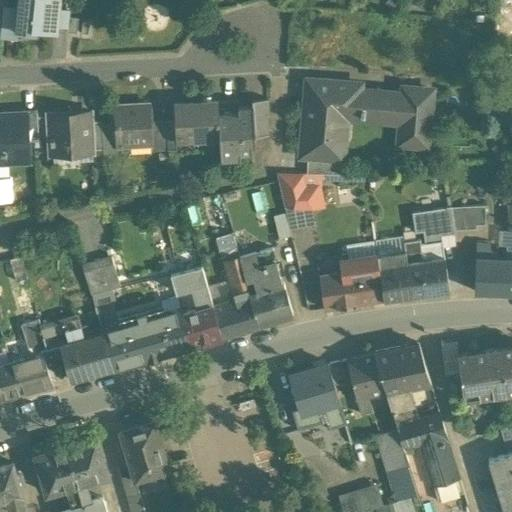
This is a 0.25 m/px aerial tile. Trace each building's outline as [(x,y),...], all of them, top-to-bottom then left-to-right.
[(18,0),(18,7),(16,31),(17,31),(35,33),(35,29),(56,31),(57,25),(67,26),(68,16),(69,10),(59,9),(59,0),(18,0)] [(18,7),(4,6),(0,36),(16,38),(17,31),(16,31),(18,7)] [(79,17),(68,16),(67,26),(67,31),(77,33),(79,17)] [(403,94),(359,91),(360,84),(316,81),(314,103),(306,102),(302,154),(312,155),(340,157),(342,157),(346,106),(362,107),(361,114),(363,114),(362,115),(401,118),(403,94)] [(430,89),(404,88),(403,94),(401,118),(400,142),(426,144),(430,89)] [(268,98),(252,99),(253,105),(254,105),(256,135),(269,134),(268,114),(269,113),(268,98)] [(218,100),(174,103),(175,118),(176,139),(177,139),(220,137),(220,136),(219,112),(218,100)] [(238,111),(219,112),(220,136),(220,137),(221,159),(241,157),(240,152),(252,151),(252,143),(256,143),(256,135),(254,105),(253,105),(238,106),(238,111)] [(150,106),(114,107),(115,124),(116,143),(117,143),(151,141),(152,141),(151,120),(150,106)] [(38,112),(24,112),(24,118),(24,123),(25,123),(26,138),(39,138),(38,112)] [(87,113),(51,115),(53,137),(50,137),(51,142),(53,142),(53,151),(89,149),(87,122),(87,113)] [(24,118),(0,118),(0,153),(6,153),(6,162),(27,161),(26,138),(25,123),(24,123),(24,118)] [(175,118),(166,119),(167,149),(177,148),(177,139),(176,139),(175,118)] [(166,119),(151,120),(152,141),(151,141),(151,150),(167,149),(166,119)] [(87,122),(89,149),(93,149),(104,148),(102,124),(102,121),(87,122)] [(115,124),(102,124),(104,148),(104,154),(118,154),(117,143),(116,143),(115,124)] [(94,160),(93,149),(89,149),(53,151),(54,162),(94,160)] [(340,157),(312,155),(311,172),(339,173),(340,157)] [(303,172),(277,171),(284,205),(308,201),(303,172)] [(511,202),(499,203),(499,215),(509,215),(508,230),(511,230),(511,202)] [(485,204),(451,206),(454,229),(477,228),(477,224),(486,224),(485,204)] [(451,206),(437,209),(440,234),(454,232),(454,229),(451,206)] [(232,233),(217,237),(224,260),(239,256),(232,233)] [(420,239),(404,241),(405,249),(411,295),(449,289),(444,256),(442,240),(421,243),(420,239)] [(490,243),(476,242),(474,290),(506,292),(508,257),(497,256),(497,251),(490,251),(490,243)] [(267,274),(270,286),(283,282),(273,246),(259,250),(264,268),(268,267),(270,273),(267,274)] [(405,249),(377,253),(384,299),(411,295),(405,249)] [(259,250),(239,256),(249,292),(270,286),(267,274),(270,273),(268,267),(264,268),(259,250)] [(377,253),(338,259),(340,271),(349,270),(352,290),(366,288),(368,301),(384,299),(377,253)] [(21,255),(9,258),(14,281),(26,278),(21,255)] [(239,256),(224,260),(234,297),(249,293),(249,292),(239,256)] [(84,266),(102,328),(131,320),(128,309),(118,312),(111,288),(124,285),(116,257),(84,266)] [(200,265),(172,273),(176,290),(192,285),(198,307),(182,312),(191,344),(220,336),(211,304),(200,265)] [(340,271),(318,274),(323,308),(368,301),(366,288),(352,290),(349,270),(340,271)] [(270,286),(249,292),(249,293),(258,325),(293,315),(283,282),(270,286)] [(234,297),(211,304),(220,336),(258,325),(249,293),(234,297)] [(131,320),(102,328),(103,331),(113,366),(191,344),(182,312),(180,306),(131,320)] [(75,319),(40,328),(46,348),(60,344),(60,343),(80,337),(75,319)] [(40,328),(24,333),(31,356),(42,353),(41,349),(46,348),(40,328)] [(80,337),(60,343),(60,344),(70,379),(113,366),(103,331),(80,337)] [(460,371),(457,352),(456,340),(440,342),(445,373),(460,371)] [(419,342),(374,351),(386,391),(392,408),(405,405),(402,395),(397,389),(401,387),(430,380),(419,342)] [(511,344),(460,352),(460,351),(457,352),(460,371),(464,398),(511,392),(511,344)] [(374,351),(347,357),(357,398),(361,413),(373,410),(370,395),(386,391),(374,351)] [(31,356),(10,362),(19,394),(51,384),(42,353),(31,356)] [(341,359),(328,363),(334,384),(347,381),(341,359)] [(0,365),(0,399),(19,394),(10,362),(0,365)] [(328,363),(290,374),(300,409),(322,402),(330,428),(346,423),(334,384),(328,363)] [(464,492),(437,401),(429,404),(425,408),(424,418),(416,426),(420,441),(418,442),(431,485),(433,484),(437,500),(464,492)] [(405,405),(392,408),(395,418),(397,428),(403,446),(418,442),(420,441),(416,426),(409,421),(405,405)] [(395,418),(389,420),(392,429),(397,428),(395,418)] [(155,419),(121,429),(133,473),(135,479),(136,479),(169,469),(155,419)] [(511,423),(500,427),(507,450),(511,448),(511,423)] [(392,429),(377,434),(388,471),(409,465),(403,446),(397,428),(392,429)] [(97,436),(66,445),(83,503),(92,501),(86,481),(108,474),(97,436)] [(66,445),(36,454),(47,492),(69,486),(75,506),(83,503),(66,445)] [(511,511),(511,451),(489,459),(504,511),(511,511)] [(12,461),(0,464),(0,500),(7,499),(10,511),(13,511),(26,508),(18,483),(24,481),(21,471),(15,473),(12,461)] [(409,465),(388,471),(397,499),(411,495),(417,493),(409,465)] [(141,492),(136,479),(135,479),(133,473),(121,476),(127,496),(141,492)] [(377,486),(340,497),(344,511),(354,511),(375,506),(383,503),(377,486)] [(146,511),(141,492),(127,496),(131,511),(146,511)] [(415,511),(411,495),(397,499),(383,503),(375,506),(377,511),(415,511)] [(92,501),(83,503),(85,511),(106,511),(103,498),(92,501)] [(75,506),(64,509),(65,511),(85,511),(83,503),(75,506)]
